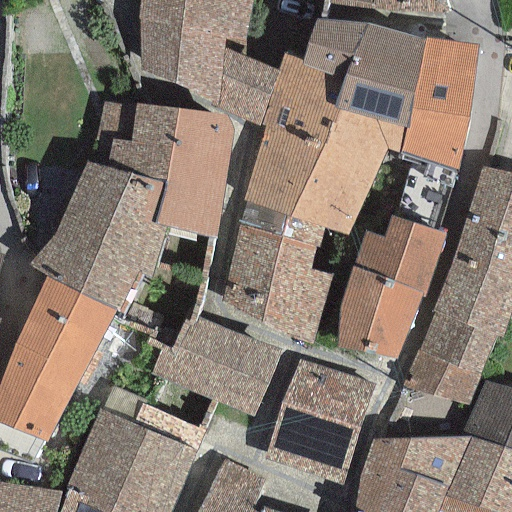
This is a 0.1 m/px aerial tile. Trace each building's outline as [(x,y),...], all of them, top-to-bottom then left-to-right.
[(250,0),(139,0),(137,19),(224,38),(243,42),(250,0)] [(321,0),(321,4),(375,10),(449,14),(443,0),(321,0)] [(412,107),(425,39),(365,23),(316,18),(301,63),(342,78),(332,106),(406,129),(412,107)] [(260,126),(278,72),(223,49),(224,38),(137,19),(139,71),(216,108),(260,126)] [(477,47),(425,39),(412,107),(406,129),(401,153),(412,157),(456,172),(469,119),(477,47)] [(401,153),(406,129),(332,106),(342,78),(301,63),(283,55),(278,72),(260,126),(266,128),(243,200),(323,228),(346,236),(386,149),(401,153)] [(134,109),(103,102),(88,164),(163,181),(153,224),(167,228),(214,240),(232,132),(226,115),(135,103),(134,109)] [(394,219),(389,217),(382,239),(366,231),(337,310),(335,348),(394,361),(419,295),(423,296),(443,234),(437,232),(456,172),(412,157),(394,219)] [(163,181),(88,164),(85,162),(54,237),(27,265),(45,279),(115,312),(136,274),(149,280),(167,228),(153,224),(163,181)] [(511,173),(479,167),(430,312),(434,314),(494,336),(500,339),(511,303),(511,173)] [(243,200),(238,226),(314,246),(317,247),(323,228),(243,200)] [(314,246),(238,226),(220,302),(264,326),(310,344),(331,275),(309,269),(314,246)] [(115,312),(45,279),(14,345),(0,382),(0,424),(45,441),(115,312)] [(467,405),(494,336),(434,314),(400,388),(467,405)] [(282,350),(191,315),(188,324),(183,321),(169,350),(162,346),(150,374),(253,417),(282,350)] [(373,385),(298,360),(264,460),(341,487),(373,385)] [(511,511),(511,390),(483,381),(461,435),(471,439),(445,497),(490,511),(511,511)] [(132,424),(98,410),(65,488),(69,490),(59,511),(169,511),(195,452),(204,431),(141,404),(132,424)] [(461,435),(371,440),(359,477),(353,511),(438,511),(445,497),(471,439),(461,435)] [(263,480),(222,461),(198,511),(254,511),(249,509),(263,480)] [(0,511),(55,511),(60,492),(0,482),(0,511)]
